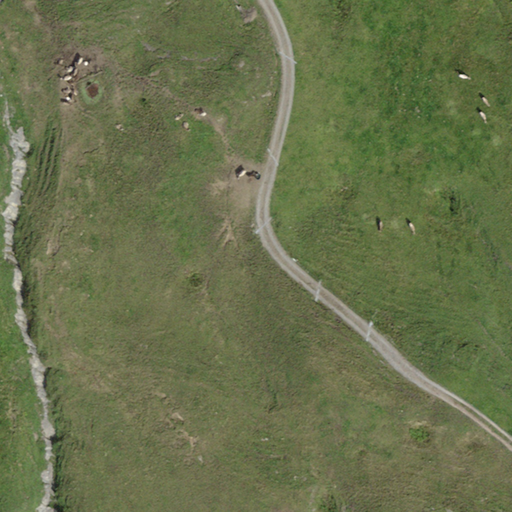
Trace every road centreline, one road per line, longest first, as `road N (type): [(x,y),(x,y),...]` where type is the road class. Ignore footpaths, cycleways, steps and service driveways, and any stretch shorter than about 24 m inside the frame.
road 1 (track): [(272,245),(393,363),(511,444)]
road 2 (track): [(272,245),(264,201),(290,64),(266,0)]
